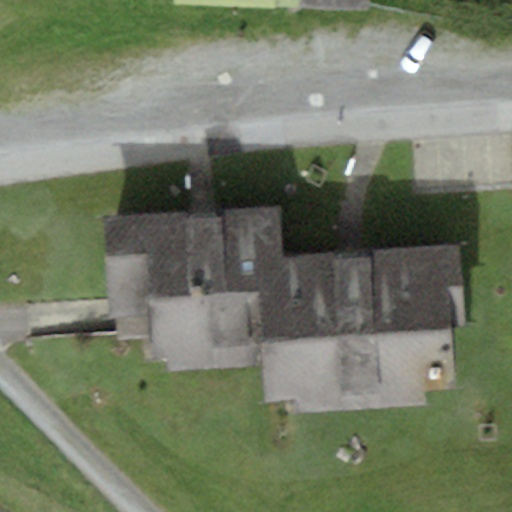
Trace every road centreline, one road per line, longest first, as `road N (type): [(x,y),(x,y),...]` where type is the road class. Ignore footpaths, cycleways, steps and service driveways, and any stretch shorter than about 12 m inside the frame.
road 1 (residential): [(511,112),(0,167)]
road 2 (track): [(0,366),(151,511)]
